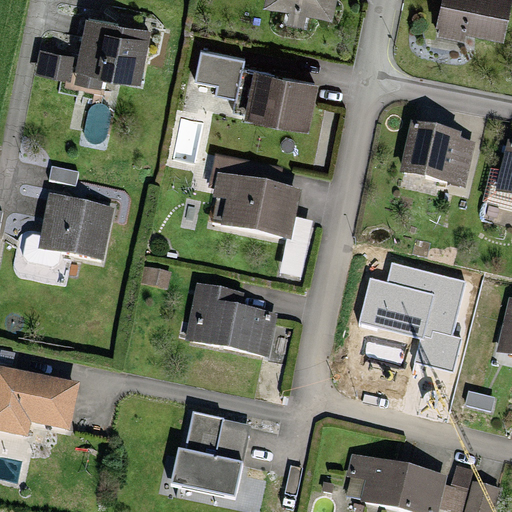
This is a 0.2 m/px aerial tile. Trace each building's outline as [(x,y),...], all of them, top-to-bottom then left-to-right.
[(332,0),(265,0),(265,3),(329,16),(332,0)] [(504,0),(437,0),(433,26),(497,38),(504,0)] [(145,30),(84,18),(73,73),(101,78),(103,67),(137,73),(145,30)] [(65,56),(44,52),(39,75),(60,79),(65,56)] [(312,81),(249,67),(240,111),(303,124),(312,81)] [(472,143),(411,128),(400,173),(460,189),(472,143)] [(511,148),(506,147),(494,191),(511,196),(511,148)] [(224,164),(210,222),(288,241),(299,196),(267,188),(270,175),(224,164)] [(109,214),(49,201),(39,246),(99,259),(109,214)] [(462,283),(394,266),(389,285),(371,280),(360,321),(423,336),(417,361),(452,370),(459,339),(449,337),(462,283)] [(271,319),(232,311),(235,297),(187,287),(181,315),(192,317),(187,340),(263,355),(271,319)] [(511,303),(505,302),(495,350),(511,353),(511,303)] [(77,383),(0,367),(0,428),(26,433),(29,418),(68,426),(77,383)] [(493,399),(470,393),(467,404),(490,410),(493,399)] [(234,494),(249,425),(194,414),(186,452),(180,450),(173,481),(234,494)] [(435,511),(443,481),(351,458),(346,476),(362,480),(357,498),(411,511),(435,511)] [(490,511),(495,493),(472,488),(465,511),(490,511)]
